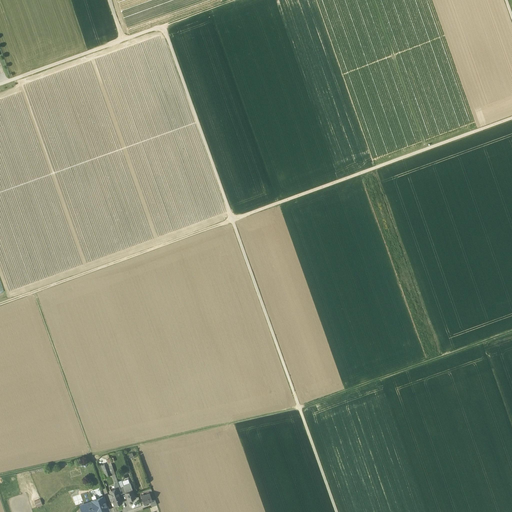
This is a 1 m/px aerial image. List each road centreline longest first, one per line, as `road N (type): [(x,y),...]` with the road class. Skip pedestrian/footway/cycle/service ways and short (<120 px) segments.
road 1 (track): [(337,511),(166,28),(0,88)]
road 2 (track): [(0,307),(511,120)]
road 3 (track): [(511,334),(302,410),(0,479)]
road 4 (track): [(96,462),(35,294)]
